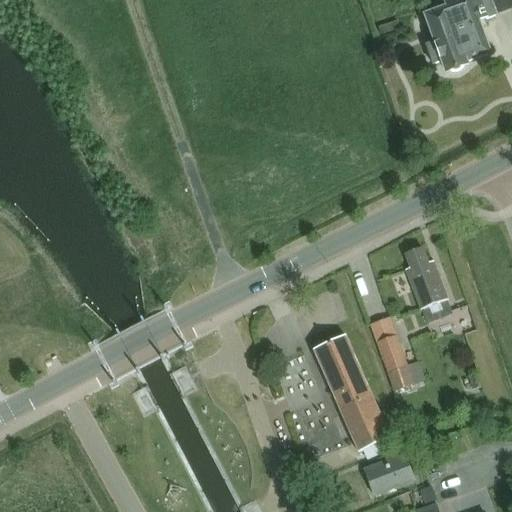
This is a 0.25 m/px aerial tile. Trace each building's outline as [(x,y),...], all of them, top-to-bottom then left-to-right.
[(481,21),(511,9),(511,0),(453,0),(455,5),(427,16),(437,43),(428,46),(434,64),(443,61),(447,73),(469,64),(468,61),(493,51),(481,21)] [(398,22),(379,28),(381,36),(401,29),(398,22)] [(424,247),(404,255),(409,268),(405,269),(421,311),(449,300),(437,268),(433,269),(430,264),(424,247)] [(360,453),(392,439),(346,334),(314,348),(360,453)] [(396,393),(415,386),(411,373),(408,365),(397,334),(377,341),(388,372),(396,393)] [(478,375),(469,378),(472,389),(473,391),(482,388),(478,375)] [(406,456),(366,471),(375,496),(415,481),(406,456)] [(432,488),(432,487),(421,491),(426,506),(437,502),(432,488)]
